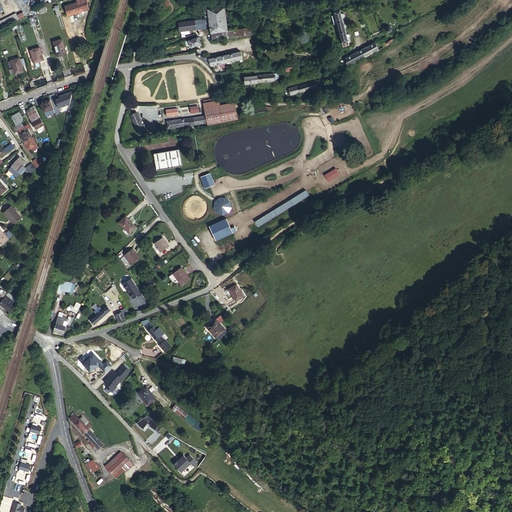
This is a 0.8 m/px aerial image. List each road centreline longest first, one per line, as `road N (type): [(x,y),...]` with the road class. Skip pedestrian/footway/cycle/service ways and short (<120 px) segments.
road 1 (unclassified): [(43,342),(101,331),(212,285),(119,147),(131,65)]
road 2 (track): [(212,285),(294,222),(511,114)]
road 3 (residential): [(0,108),(131,65)]
